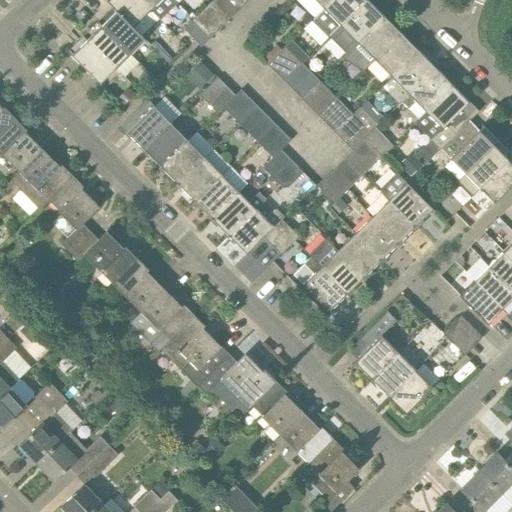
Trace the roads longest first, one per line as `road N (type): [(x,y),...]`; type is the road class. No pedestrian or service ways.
road 1 (residential): [(408,464),(0,47)]
road 2 (residential): [(408,464),(511,359)]
